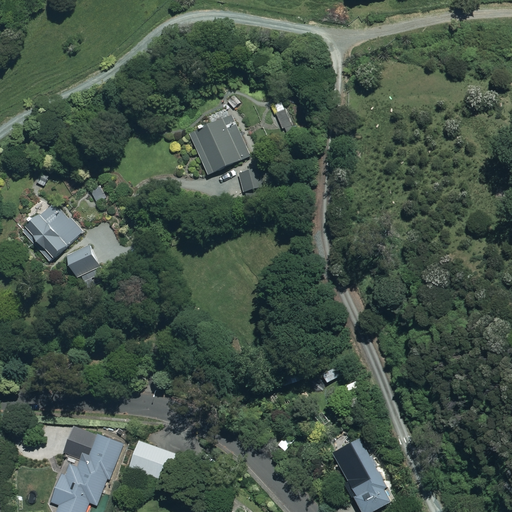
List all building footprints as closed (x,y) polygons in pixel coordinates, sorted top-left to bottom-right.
[(296,131),(283,102),(274,106),(287,135),(296,131)] [(251,156),(233,116),(192,135),(211,174),(251,156)] [(267,186),(262,168),(240,174),(245,192),(267,186)] [(108,197),(102,187),(93,192),(98,202),(108,197)] [(85,232),(58,201),(24,231),(51,262),(85,232)] [(105,273),(92,246),(70,257),(83,284),(105,273)] [(344,375),(340,366),(325,374),(329,383),(344,375)] [(365,397),(357,381),(348,386),(355,401),(365,397)] [(111,440),(77,426),(66,452),(83,459),(79,467),(69,463),(53,501),(62,505),(59,511),(87,511),(92,502),(98,505),(124,443),(112,438),(111,440)] [(183,456),(142,441),(132,469),(172,484),(183,456)] [(389,485),(369,448),(346,461),(352,473),(350,474),(360,494),(357,496),(366,511),(374,511),(394,502),(386,486),(389,485)]
